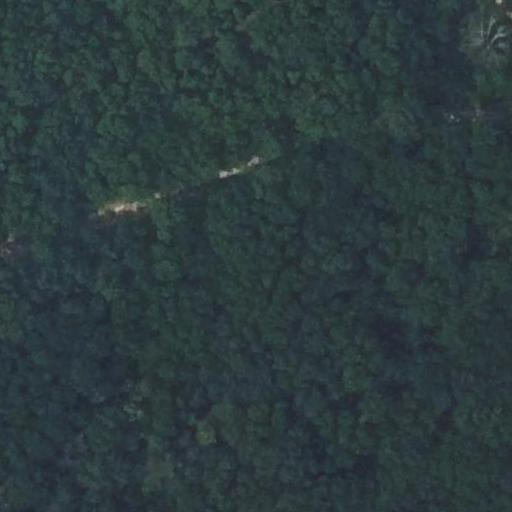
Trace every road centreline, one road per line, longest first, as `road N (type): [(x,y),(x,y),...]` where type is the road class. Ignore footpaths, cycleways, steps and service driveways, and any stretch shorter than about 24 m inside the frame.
road 1 (track): [(479,511),(418,385),(230,186),(141,0)]
road 2 (track): [(511,105),(0,261)]
